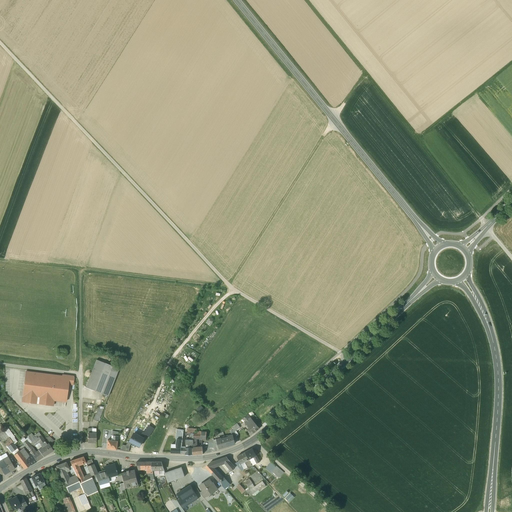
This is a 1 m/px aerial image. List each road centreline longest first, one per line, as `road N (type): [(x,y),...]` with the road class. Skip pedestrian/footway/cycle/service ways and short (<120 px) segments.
road 1 (track): [(0,41),(233,288),(348,359)]
road 2 (tertiary): [(435,276),(237,449),(192,459),(80,452)]
road 3 (trunk): [(438,247),(236,0)]
road 4 (tertiary): [(477,301),(498,372),(489,511)]
